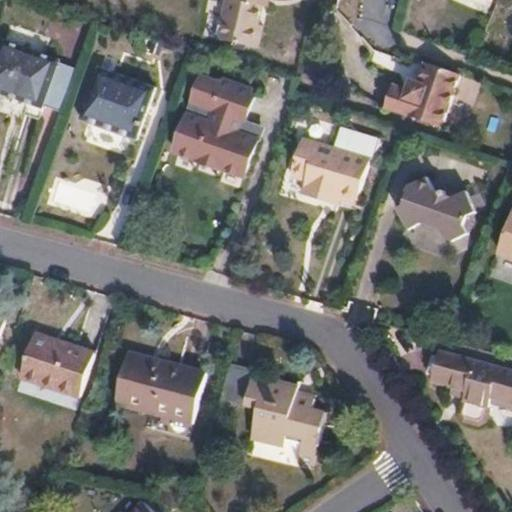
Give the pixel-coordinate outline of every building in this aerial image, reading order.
[(227,17),(222,41),(257,48),(263,25),(258,24),(263,0),(228,0),(225,16),(227,17)] [(43,108),(61,114),(77,66),(60,60),(4,41),(0,52),(0,93),(27,103),(43,108)] [(395,85),(388,107),(444,125),(461,73),(427,62),(420,82),(414,80),(410,90),(395,85)] [(103,67),(84,119),(139,137),(158,85),(103,67)] [(201,74),(175,149),(243,173),(257,135),(253,134),(257,121),(246,116),(254,92),(249,90),(250,86),(222,77),(221,80),(201,74)] [(43,108),(27,103),(23,115),(38,120),(43,108)] [(304,138),(301,149),(316,153),(319,143),(304,138)] [(305,191),(328,198),(330,192),(345,197),(359,201),(373,159),(319,143),(316,153),(301,149),(294,172),(309,177),(305,191)] [(411,232),(418,228),(425,224),(447,232),(453,241),(459,243),(475,234),(471,225),(475,214),(481,211),(471,193),(457,201),(437,194),(429,180),(412,190),(410,197),(410,199),(405,212),(401,214),(411,232)] [(330,192),(328,198),(343,203),(345,197),(330,192)] [(511,218),(501,251),(511,254),(511,218)] [(0,348),(11,319),(0,314),(0,348)] [(38,335),(24,377),(84,398),(98,355),(38,335)] [(511,357),(448,339),(444,352),(511,371),(511,357)] [(511,371),(444,352),(436,381),(469,391),(467,401),(491,408),(494,399),(511,403),(511,371)] [(134,354),(121,403),(197,422),(210,374),(134,354)] [(224,396),(250,402),(257,374),(258,371),(231,364),(224,396)] [(257,374),(250,402),(264,406),(256,436),(287,444),(290,432),(308,437),(303,459),(319,463),(332,412),(320,408),(322,400),(303,395),(305,386),(257,374)] [(159,511),(148,501),(137,511),(159,511)]
